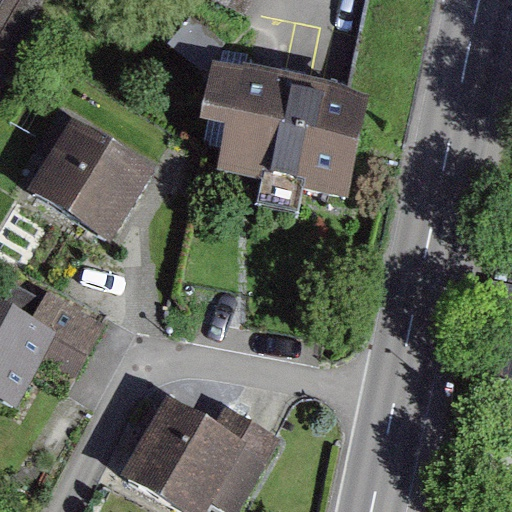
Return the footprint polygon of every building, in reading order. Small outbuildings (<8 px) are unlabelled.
[(238,0),(200,0),(230,16),(238,0)] [(364,111),(224,87),(207,188),(347,212),(364,111)] [(155,186),(75,136),(35,200),(114,250),(155,186)] [(16,329),(0,320),(0,413),(10,420),(41,365),(68,380),(93,335),(32,301),(16,329)] [(220,449),(160,416),(115,500),(137,511),(201,511),(203,509),(207,511),(252,511),(286,450),(235,422),(220,449)]
